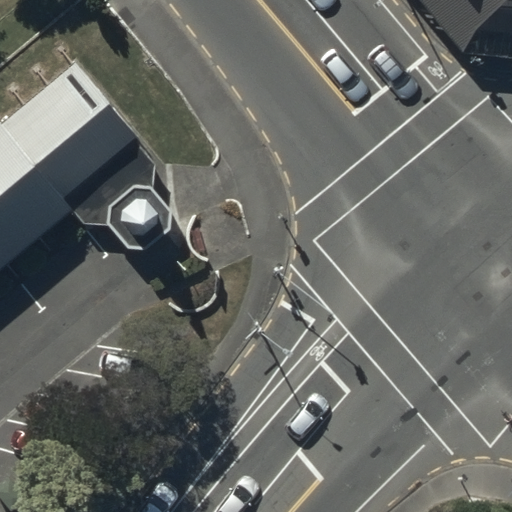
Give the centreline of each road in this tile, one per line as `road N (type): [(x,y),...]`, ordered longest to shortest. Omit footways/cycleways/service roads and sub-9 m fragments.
road 1 (secondary): [(485,267),(267,0)]
road 2 (secondary): [(256,511),(345,404),(485,267)]
